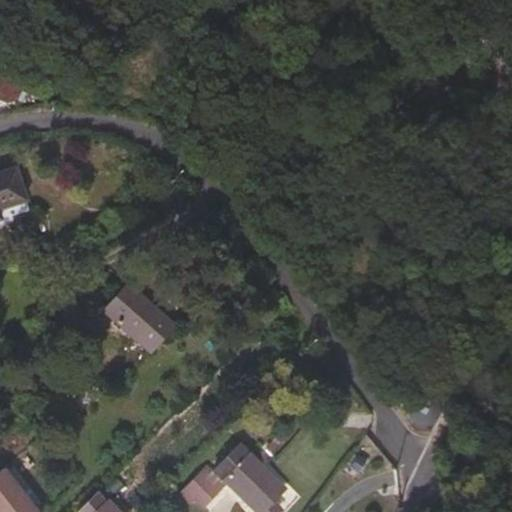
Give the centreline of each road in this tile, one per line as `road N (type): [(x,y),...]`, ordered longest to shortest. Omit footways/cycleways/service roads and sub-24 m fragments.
road 1 (residential): [(0,130),(37,121),(125,137),(197,189),(440,480),(428,511)]
road 2 (track): [(511,297),(492,314),(440,480)]
